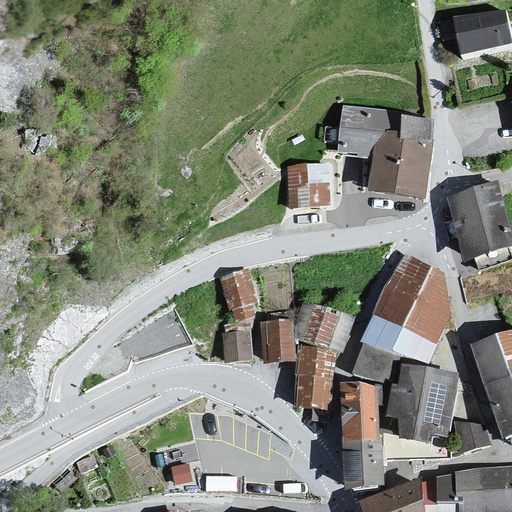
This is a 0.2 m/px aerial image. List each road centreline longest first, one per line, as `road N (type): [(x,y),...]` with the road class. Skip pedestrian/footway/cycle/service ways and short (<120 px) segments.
road 1 (residential): [(67,425),(63,396),(81,362),(158,295),(240,257),(422,228)]
road 2 (residential): [(320,461),(329,451),(347,358),(406,242),(422,228)]
road 3 (residential): [(422,228),(441,244),(469,361),(504,456)]
road 4 (residential): [(3,511),(78,446),(181,396),(199,378)]
road 5 (unclassified): [(346,504),(504,456)]
road 6 (unclassified): [(199,378),(257,398),(320,461)]
road 7 (unclassified): [(67,425),(144,387),(199,378)]
